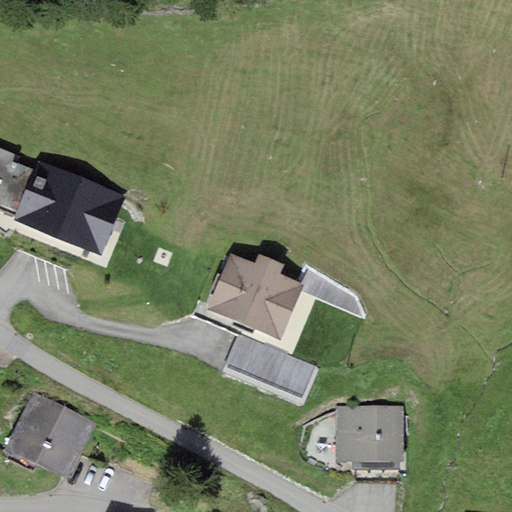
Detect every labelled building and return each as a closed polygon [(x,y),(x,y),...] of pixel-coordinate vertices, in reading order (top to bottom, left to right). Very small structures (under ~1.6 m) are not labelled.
[(0,206),(16,212),(33,169),(13,161),(16,155),(0,148),(0,206)] [(125,197),(37,161),(33,169),(16,212),(12,220),(101,257),(125,197)] [(303,285),(280,275),(285,265),(258,254),(254,264),(230,254),(206,309),(279,340),(303,285)] [(316,368),(238,335),(224,368),(301,401),(316,368)] [(95,423),(33,392),(4,450),(66,481),(95,423)] [(335,461),(353,462),(353,469),(399,470),(399,462),(402,462),(403,406),(336,405),(335,461)]
